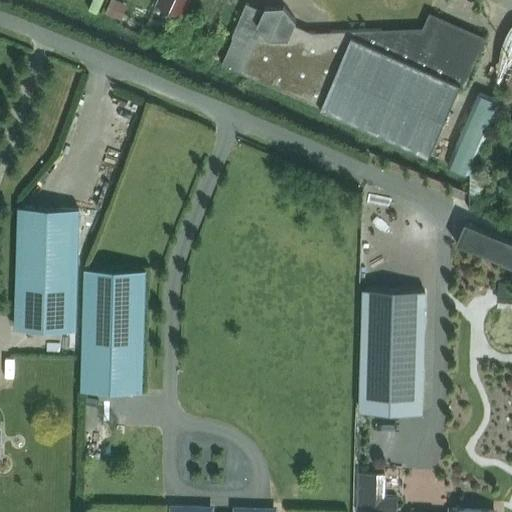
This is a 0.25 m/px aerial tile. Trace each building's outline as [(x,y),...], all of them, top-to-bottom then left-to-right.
[(110,0),(105,13),(121,20),(127,4),(116,0),(110,0)] [(189,0),(156,0),(153,6),(181,18),(189,0)] [(480,41),(460,32),(382,35),(381,30),(312,32),(296,25),(297,21),(285,7),(266,8),(265,11),(247,4),(233,36),(233,40),(223,64),(248,75),(429,155),(460,85),(461,86),(480,41)] [(493,118),(500,102),(479,93),(448,164),(470,173),(494,118),(493,118)] [(75,330),(79,209),(19,207),(15,328),(75,330)] [(456,244),(511,267),(511,242),(465,222),(456,244)] [(82,389),(142,391),(145,270),(85,269),(82,389)] [(361,410),(421,412),(424,291),(364,290),(361,410)] [(359,473),(357,511),(397,511),(398,497),(384,496),(385,474),(359,473)]
